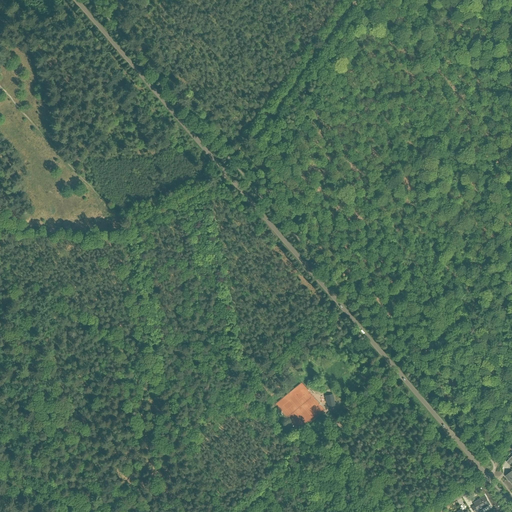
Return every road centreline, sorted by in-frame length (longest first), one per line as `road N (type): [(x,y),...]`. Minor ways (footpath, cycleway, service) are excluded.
road 1 (unclassified): [(488,477),(76,0)]
road 2 (track): [(373,0),(465,57),(410,142),(416,147)]
road 3 (track): [(289,11),(289,43),(306,67),(355,0)]
road 4 (track): [(306,67),(410,142)]
